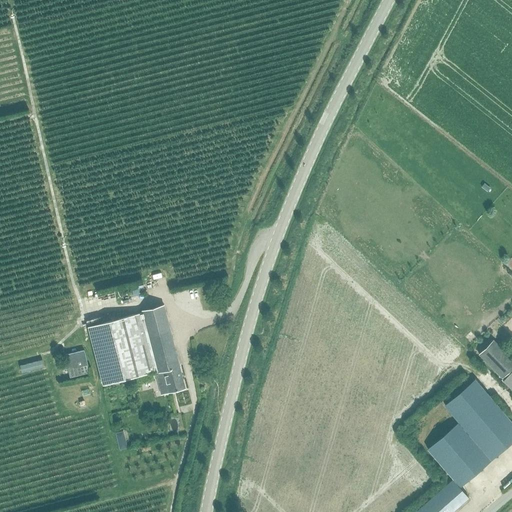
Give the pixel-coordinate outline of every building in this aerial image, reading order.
[(140,313),(155,371),(161,393),(186,387),(164,303),(139,310),(140,313)] [(155,371),(140,313),(88,326),(103,384),(155,371)] [(502,377),(511,367),(511,358),(493,340),(479,354),(502,377)] [(84,348),(65,353),(70,376),(89,371),(84,348)] [(459,487),(511,441),(511,422),(476,381),(445,407),(458,422),(427,449),(453,479),(415,511),(451,511),(468,497),(459,487)]
